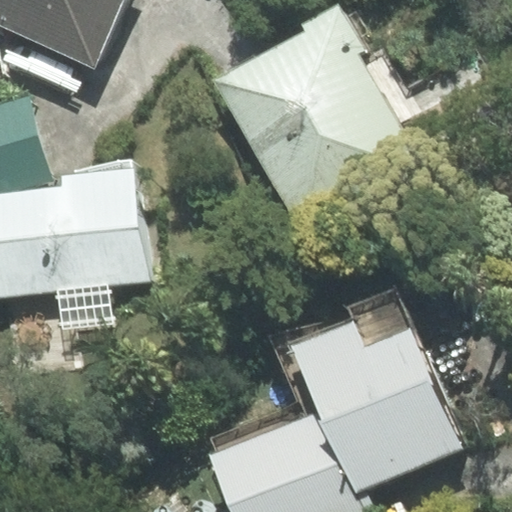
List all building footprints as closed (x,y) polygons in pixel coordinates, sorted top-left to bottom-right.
[(0,0),(0,36),(1,35),(96,84),(138,0),(0,0)] [(223,0),(252,41),(311,0),(223,0)] [(398,120),(404,116),(338,17),(305,40),(312,51),(222,111),(333,276),(456,193),(435,162),(429,166),(398,120)] [(0,196),(50,190),(40,110),(0,115),(0,196)] [(143,183),(69,188),(71,206),(0,211),(0,309),(152,298),(143,183)] [(236,511),(375,511),(375,510),(474,469),(407,311),(284,363),(305,413),(212,453),(236,511)]
